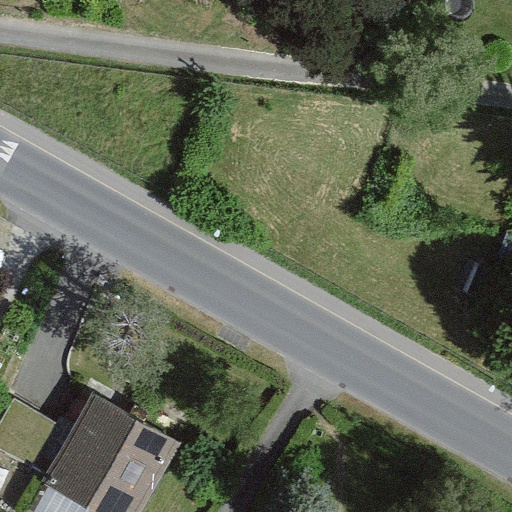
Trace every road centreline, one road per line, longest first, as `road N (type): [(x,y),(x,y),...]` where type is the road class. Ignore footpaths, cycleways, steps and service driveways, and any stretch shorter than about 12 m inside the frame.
road 1 (tertiary): [(511,448),(0,155)]
road 2 (residential): [(0,32),(327,74)]
road 3 (residential): [(327,74),(511,99)]
